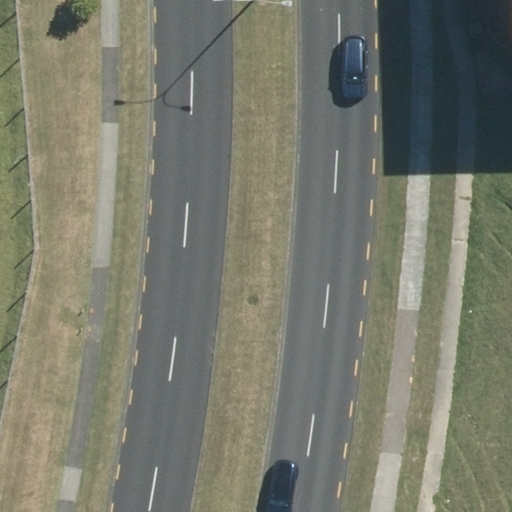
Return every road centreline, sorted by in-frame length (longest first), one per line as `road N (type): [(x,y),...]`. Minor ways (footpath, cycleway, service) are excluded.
road 1 (secondary): [(143,511),(184,256),(194,55),(189,0)]
road 2 (secondary): [(338,0),(329,274),(296,511)]
